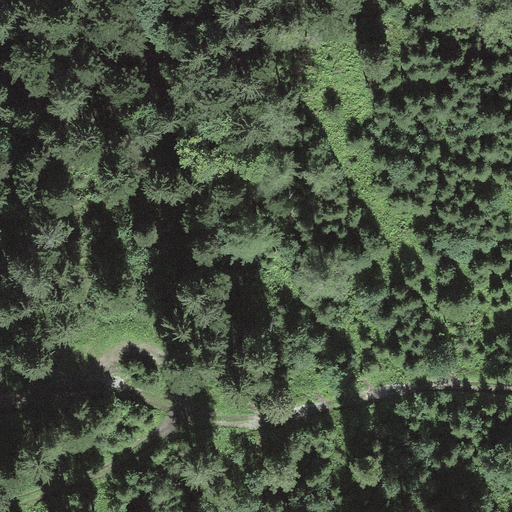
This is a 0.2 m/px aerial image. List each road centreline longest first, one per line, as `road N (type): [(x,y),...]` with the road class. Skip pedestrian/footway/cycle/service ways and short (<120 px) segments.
road 1 (track): [(181,410),(229,420),(380,388),(511,385)]
road 2 (track): [(0,502),(108,468),(162,433),(181,410)]
road 3 (track): [(0,402),(98,386),(181,410)]
road 4 (track): [(69,389),(115,354),(144,348),(171,369),(181,410)]
